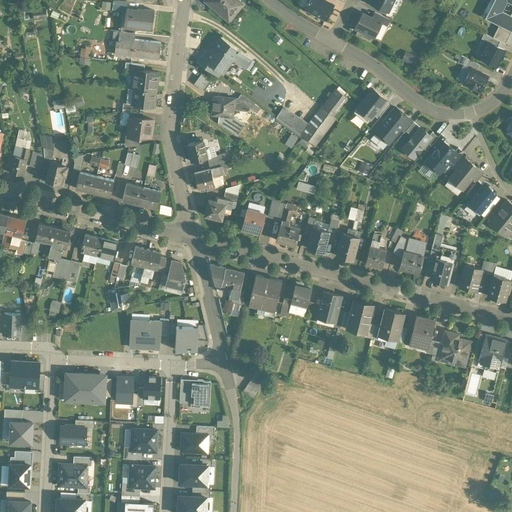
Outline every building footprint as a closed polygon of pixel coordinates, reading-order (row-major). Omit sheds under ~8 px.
[(236,0),(205,0),(204,1),(228,21),(242,4),(236,0)] [(323,0),(309,0),(309,2),(308,1),(307,2),(308,3),(305,10),(325,20),(333,5),(323,0)] [(371,0),(370,3),(387,12),(393,0),(371,0)] [(511,0),(493,0),(485,18),(499,25),(511,32),(511,31),(511,0)] [(127,3),(112,1),(111,10),(125,12),(125,9),(126,9),(127,3)] [(126,9),(125,9),(125,12),(123,25),(134,27),(134,28),(151,30),(153,11),(142,10),(142,11),(126,9)] [(32,14),(34,22),(50,19),(49,11),(32,14)] [(390,20),(374,12),(371,18),(381,23),(381,24),(387,27),(390,20)] [(371,18),(362,14),(355,28),(374,38),(381,24),(381,23),(371,18)] [(511,32),(499,25),(492,38),(500,41),(505,44),(511,32)] [(133,33),(118,31),(117,41),(125,42),(125,38),(132,39),(133,33)] [(492,38),(484,33),(481,39),(488,42),(497,47),(500,41),(492,38)] [(132,39),(125,38),(125,42),(123,56),(157,60),(160,42),(132,39)] [(241,53),(220,38),(210,51),(208,50),(202,58),(221,71),(230,58),(244,68),(250,60),(241,53)] [(497,47),(488,42),(480,58),(482,59),(483,62),(486,63),(488,62),(496,66),(504,50),(497,47)] [(84,47),(83,57),(92,58),(93,48),(84,47)] [(202,58),(201,56),(197,62),(217,77),(221,71),(202,58)] [(468,59),(461,56),(457,62),(464,66),(468,59)] [(479,65),(468,59),(464,66),(470,69),(471,68),(476,71),(479,65)] [(142,65),(124,63),(124,70),(133,71),(133,70),(142,71),(142,65)] [(476,71),(471,68),(470,69),(463,83),(480,92),(488,77),(476,71)] [(142,71),(133,70),(133,71),(131,89),(134,89),(154,91),(156,73),(142,71)] [(193,83),(204,91),(211,81),(200,73),(193,83)] [(154,91),(134,89),(132,104),(132,105),(140,106),(153,107),(154,91)] [(336,89),(321,109),(331,118),(346,98),(336,89)] [(354,112),(367,123),(373,115),(384,101),(386,100),(373,90),(373,89),(354,112)] [(260,108),(240,94),(237,99),(238,100),(250,108),(256,113),(260,108)] [(232,98),(216,96),(215,105),(212,105),(212,108),(211,115),(218,116),(230,117),(231,109),(232,98)] [(232,98),(231,109),(249,111),(250,108),(238,100),(232,98)] [(384,101),(373,115),(378,119),(379,117),(389,105),(384,101)] [(132,104),(122,103),(121,111),(131,111),(139,112),(140,106),(132,105),(132,104)] [(408,118),(395,107),(384,121),(375,132),(388,143),(399,129),(408,118)] [(298,120),(282,109),(275,118),(294,131),(297,127),(295,125),(298,120)] [(308,127),(300,136),(314,146),(333,119),(331,118),(321,109),(308,127)] [(218,123),(238,136),(245,125),(233,117),(230,117),(218,116),(218,123)] [(142,118),(130,117),(128,135),(128,136),(139,138),(139,135),(150,136),(152,119),(142,118)] [(372,126),(370,128),(375,132),(384,121),(379,117),(378,119),(372,126)] [(408,118),(399,129),(404,133),(405,131),(412,123),(413,122),(408,118)] [(308,127),(298,120),(295,125),(297,127),(294,131),(300,136),(308,127)] [(412,123),(405,131),(410,135),(413,135),(414,135),(420,127),(413,122),(412,123)] [(414,135),(404,147),(408,150),(406,152),(413,158),(422,147),(431,136),(429,135),(420,127),(414,135)] [(388,143),(375,132),(372,137),(372,140),(381,147),(385,147),(388,143)] [(431,136),(422,147),(426,151),(432,144),(438,137),(432,132),(429,135),(431,136)] [(438,137),(432,144),(437,148),(442,141),(443,141),(445,138),(440,134),(438,137)] [(139,138),(128,136),(128,135),(126,135),(124,147),(138,145),(139,138)] [(31,141),(17,138),(9,173),(23,176),(27,160),(26,160),(31,141)] [(57,140),(57,148),(65,147),(65,139),(57,140)] [(203,140),(187,144),(192,162),(209,157),(210,157),(208,148),(205,149),(203,140)] [(443,141),(442,141),(437,148),(425,162),(438,173),(449,160),(448,160),(456,151),(455,151),(443,141)] [(54,150),(44,148),(44,161),(50,162),(51,162),(54,150)] [(456,151),(448,160),(449,160),(453,164),(463,152),(458,148),(455,151),(456,151)] [(90,158),(88,165),(99,168),(100,160),(103,151),(96,152),(95,159),(90,158)] [(42,155),(32,152),(29,167),(42,170),(43,163),(42,155)] [(453,164),(452,166),(452,167),(456,170),(465,159),(466,160),(468,157),(463,152),(453,164)] [(133,154),(127,153),(124,164),(130,166),(133,154)] [(210,157),(209,157),(210,163),(227,159),(229,158),(228,153),(210,157)] [(139,156),(133,154),(130,166),(136,167),(139,156)] [(75,156),(74,168),(80,169),(83,155),(75,156)] [(227,159),(210,163),(209,163),(211,169),(222,166),(228,164),(227,159)] [(466,160),(465,159),(456,170),(449,179),(462,189),(470,179),(478,169),(466,160)] [(100,160),(99,168),(106,169),(107,162),(100,160)] [(51,162),(50,162),(46,182),(60,185),(62,176),(65,176),(68,166),(51,162)] [(358,171),(365,174),(369,165),(361,162),(358,171)] [(124,164),(118,163),(115,174),(121,176),(124,164)] [(155,165),(149,163),(147,174),(152,175),(155,165)] [(211,169),(210,169),(212,177),(224,174),(222,166),(211,169)] [(210,169),(194,173),(198,190),(205,188),(205,191),(215,188),(212,177),(210,169)] [(478,169),(470,179),(475,183),(477,181),(483,173),(478,169)] [(97,175),(80,171),(76,188),(86,191),(92,193),(97,175)] [(114,180),(97,175),(92,193),(100,194),(110,196),(114,180)] [(296,181),(294,189),(314,192),(315,184),(296,181)] [(475,183),(466,195),(471,199),(482,185),(477,181),(475,183)] [(143,187),(126,183),(122,200),(132,202),(132,203),(139,204),(143,187)] [(241,185),(227,188),(226,192),(238,195),(241,185)] [(486,188),(482,185),(471,199),(466,205),(479,215),(495,195),(491,192),(491,189),(488,187),(486,188)] [(161,192),(143,187),(139,204),(147,206),(157,208),(161,192)] [(238,195),(226,192),(225,198),(227,199),(233,200),(233,201),(236,202),(238,195)] [(273,197),(269,215),(276,217),(279,207),(280,203),(273,197)] [(218,201),(209,199),(205,215),(222,220),(224,212),(226,204),(225,203),(218,201)] [(233,200),(227,199),(225,203),(226,204),(224,212),(230,213),(233,201),(233,200)] [(511,204),(506,200),(498,210),(490,220),(489,222),(506,236),(507,234),(511,227),(511,204)] [(247,205),(241,232),(259,236),(264,216),(262,215),(263,209),(247,205)] [(358,205),(357,211),(354,223),(360,225),(365,207),(358,205)] [(493,206),(485,216),(490,220),(498,210),(493,206)] [(285,208),(279,207),(276,217),(275,222),(280,223),(281,223),(282,220),(285,208)] [(292,210),(285,208),(282,220),(289,222),(291,215),(292,210)] [(350,209),(346,221),(354,223),(357,211),(350,209)] [(16,217),(8,215),(4,232),(22,237),(26,220),(16,217)] [(336,230),(340,216),(334,215),(331,229),(336,230)] [(289,222),(282,220),(281,223),(280,223),(276,241),(295,246),(300,228),(288,225),(289,222)] [(445,221),(443,232),(449,233),(451,222),(445,221)] [(54,227),(39,223),(36,239),(46,242),(50,243),(54,227)] [(62,226),(62,228),(54,227),(50,243),(61,246),(67,247),(68,239),(70,240),(73,229),(62,226)] [(330,231),(313,227),(307,249),(324,253),(330,231)] [(397,229),(391,240),(397,243),(402,232),(397,229)] [(22,237),(4,232),(0,246),(0,248),(14,252),(17,243),(20,244),(20,242),(22,237)] [(342,233),(337,256),(345,258),(351,235),(347,234),(342,233)] [(101,238),(86,234),(83,244),(79,243),(78,248),(82,249),(82,250),(97,254),(101,238)] [(443,236),(435,234),(428,260),(434,262),(435,257),(440,259),(443,247),(440,246),(443,236)] [(355,236),(351,235),(345,258),(354,260),(360,237),(355,236)] [(397,243),(394,249),(394,250),(401,252),(406,240),(400,237),(397,243)] [(118,242),(101,238),(97,254),(114,258),(116,252),(118,242)] [(380,242),(372,240),(370,246),(378,248),(380,242)] [(25,243),(20,242),(20,244),(17,243),(14,252),(13,256),(22,258),(25,243)] [(425,246),(408,242),(405,252),(423,257),(425,246)] [(31,245),(25,243),(22,258),(28,259),(31,245)] [(61,246),(50,243),(47,255),(55,257),(54,258),(55,259),(56,260),(57,257),(58,257),(60,249),(61,249),(62,248),(60,248),(61,246)] [(148,249),(136,246),(132,263),(134,263),(138,264),(144,265),(148,249)] [(370,246),(365,264),(382,268),(387,250),(378,248),(370,246)] [(455,250),(443,247),(440,259),(452,262),(455,250)] [(161,252),(148,249),(144,265),(152,267),(157,269),(160,257),(161,252)] [(405,252),(404,252),(399,268),(418,273),(423,257),(405,252)] [(58,257),(57,257),(56,260),(54,271),(59,273),(58,277),(66,279),(67,274),(70,260),(58,257)] [(166,258),(160,257),(157,269),(163,270),(165,261),(166,258)] [(440,259),(435,257),(434,262),(430,279),(447,283),(450,271),(452,262),(440,259)] [(78,262),(70,260),(67,274),(75,276),(78,262)] [(182,262),(172,260),(171,262),(168,274),(166,284),(183,288),(186,279),(183,278),(184,274),(182,262)] [(171,262),(165,261),(163,270),(162,272),(168,274),(171,262)] [(489,262),(483,261),(481,268),(482,268),(481,271),(487,273),(489,264),(489,262)] [(119,264),(114,263),(111,276),(116,277),(119,264)] [(127,265),(120,263),(117,276),(123,278),(127,265)] [(225,267),(210,263),(214,282),(221,284),(225,267)] [(481,268),(464,264),(462,274),(459,286),(458,286),(476,291),(481,271),(482,268),(481,268)] [(499,266),(489,264),(487,273),(487,274),(492,275),(497,276),(499,269),(499,266)] [(152,267),(144,265),(142,273),(150,275),(152,267)] [(244,272),(225,267),(221,284),(232,287),(230,295),(238,297),(244,272)] [(511,272),(499,269),(497,276),(509,280),(510,275),(511,272)] [(136,272),(132,271),(129,286),(139,284),(142,273),(136,272)] [(456,273),(450,271),(447,283),(453,284),(456,273)] [(462,274),(456,273),(453,284),(459,286),(462,274)] [(282,282),(256,275),(249,302),(258,304),(257,312),(274,316),(282,282)] [(497,276),(492,275),(487,296),(504,301),(510,280),(509,280),(497,276)] [(311,289),(296,285),(292,301),(291,305),(292,305),(306,308),(311,289)] [(117,289),(107,290),(111,312),(121,310),(118,295),(117,289)] [(342,297),(323,292),(322,298),(321,297),(319,305),(320,305),(317,317),(335,321),(338,311),(342,297)] [(127,293),(118,295),(121,310),(127,309),(129,304),(127,293)] [(238,297),(230,295),(229,301),(233,302),(242,304),(243,298),(238,297)] [(291,305),(292,301),(284,299),(280,318),(289,320),(292,305),(291,305)] [(229,301),(226,301),(224,309),(231,311),(233,302),(229,301)] [(373,306),(354,301),(350,315),(347,326),(348,326),(348,329),(365,333),(366,331),(368,324),(373,306)] [(60,305),(51,303),(50,310),(58,312),(60,305)] [(404,313),(385,308),(380,326),(377,336),(378,336),(397,341),(400,330),(404,313)] [(344,312),(338,311),(335,321),(333,327),(340,329),(340,327),(344,313),(344,312)] [(20,313),(4,313),(3,336),(19,337),(20,313)] [(350,315),(344,313),(340,327),(348,329),(348,326),(347,326),(350,315)] [(435,321),(416,316),(413,329),(409,343),(427,348),(428,348),(430,341),(435,321)] [(160,320),(130,319),(129,348),(159,349),(159,336),(160,320)] [(160,320),(159,336),(168,336),(168,335),(168,322),(168,319),(160,319),(160,320)] [(168,335),(176,335),(176,326),(177,326),(177,323),(168,322),(168,335)] [(198,327),(198,341),(209,341),(204,324),(198,324),(198,327)] [(374,325),(368,324),(366,331),(365,333),(364,337),(371,339),(374,325)] [(380,326),(374,325),(371,339),(377,340),(378,336),(377,336),(380,326)] [(177,326),(176,326),(176,335),(175,350),(197,351),(198,341),(198,327),(177,326)] [(413,329),(406,328),(406,331),(402,344),(409,345),(409,343),(413,329)] [(406,331),(400,330),(397,341),(396,342),(402,344),(406,331)] [(456,334),(444,331),(441,343),(438,357),(439,357),(465,364),(471,342),(455,338),(456,334)] [(485,336),(479,335),(476,349),(481,350),(485,336)] [(506,341),(485,336),(481,350),(478,362),(486,364),(486,361),(496,364),(498,356),(502,356),(506,341)] [(436,342),(430,341),(428,348),(427,348),(426,353),(432,355),(433,355),(436,342)] [(511,342),(506,341),(502,356),(502,357),(508,358),(511,342)] [(441,343),(436,342),(433,355),(432,355),(431,359),(438,361),(439,357),(438,357),(441,343)] [(11,386),(24,386),(25,361),(11,361),(11,373),(10,386),(11,386)] [(39,362),(25,361),(24,386),(36,387),(38,387),(38,375),(39,362)] [(64,400),(84,401),(86,373),(66,373),(65,381),(65,399),(64,400)] [(106,374),(86,373),(84,401),(104,402),(105,396),(105,379),(106,374)] [(36,392),(43,393),(44,375),(38,375),(38,387),(36,387),(36,392)] [(254,375),(243,392),(252,398),(264,382),(254,375)] [(117,376),(117,380),(116,397),(116,402),(131,403),(132,393),(132,377),(117,376)] [(160,377),(145,377),(144,388),(144,397),(159,398),(160,377)] [(197,383),(191,383),(190,401),(190,407),(200,407),(200,406),(209,407),(210,382),(202,381),(202,380),(197,380),(197,383)] [(179,400),(190,401),(191,383),(180,382),(179,400)] [(21,423),(22,410),(4,409),(4,422),(11,422),(21,423)] [(217,415),(217,427),(229,428),(227,416),(217,415)] [(155,424),(163,424),(164,416),(155,416),(155,424)] [(21,423),(11,422),(10,443),(31,444),(32,423),(21,423)] [(208,435),(208,436),(213,436),(214,427),(196,426),(196,434),(208,435)] [(85,444),(86,428),(75,427),(61,427),(60,443),(69,443),(85,444)] [(157,430),(131,429),(130,447),(130,451),(142,452),(156,452),(157,430)] [(196,434),(182,434),(181,452),(207,453),(208,436),(208,435),(196,434)] [(141,460),(142,452),(130,451),(130,447),(124,447),(123,459),(141,460)] [(31,452),(15,451),(15,457),(10,457),(10,464),(30,465),(31,452)] [(74,456),(73,465),(87,465),(87,466),(91,466),(91,457),(74,456)] [(211,459),(200,458),(199,465),(208,465),(208,467),(211,467),(211,459)] [(30,465),(10,464),(9,486),(29,487),(30,465)] [(73,465),(60,464),(58,486),(78,487),(86,487),(87,466),(87,465),(73,465)] [(199,465),(180,464),(179,483),(192,484),(207,485),(208,467),(208,465),(199,465)] [(155,466),(129,465),(129,483),(129,487),(140,488),(154,488),(155,466)] [(140,495),(140,488),(129,487),(129,483),(122,482),(121,495),(140,495)] [(24,493),(7,492),(6,501),(9,501),(24,502),(24,493)] [(88,493),(77,493),(76,499),(85,499),(85,501),(88,501),(88,493)] [(192,496),(178,495),(177,511),(205,511),(206,497),(192,496)] [(76,499),(57,498),(56,511),(84,511),(85,501),(85,499),(76,499)] [(30,511),(31,502),(24,502),(9,501),(8,511),(30,511)] [(140,503),(125,502),(124,511),(151,511),(152,503),(140,503)]
